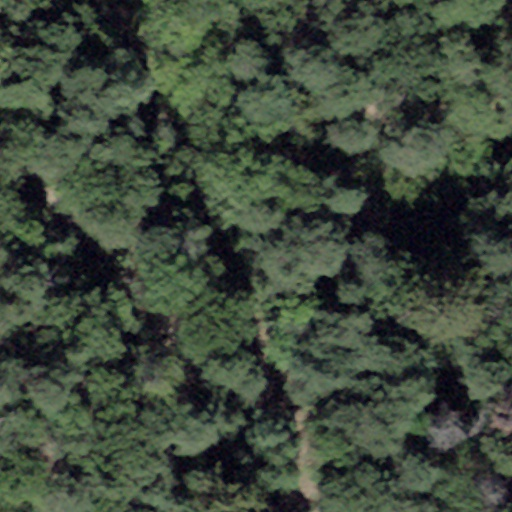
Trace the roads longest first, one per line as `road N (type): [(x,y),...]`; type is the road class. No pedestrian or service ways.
road 1 (track): [(116,0),(259,344),(308,433),(316,464),(304,511)]
road 2 (track): [(25,200),(196,372),(290,511)]
road 3 (track): [(0,373),(86,511)]
